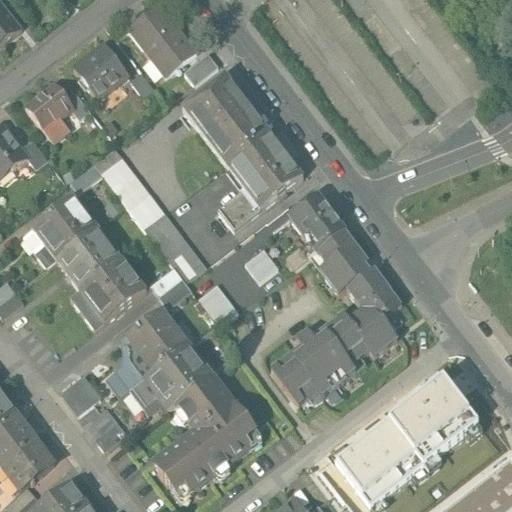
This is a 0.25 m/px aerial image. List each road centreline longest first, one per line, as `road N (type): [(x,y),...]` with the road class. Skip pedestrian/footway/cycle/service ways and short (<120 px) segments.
road 1 (residential): [(205,0),(414,267)]
road 2 (residential): [(239,511),(467,334)]
road 3 (residential): [(121,511),(0,349)]
road 4 (residential): [(128,0),(0,101)]
